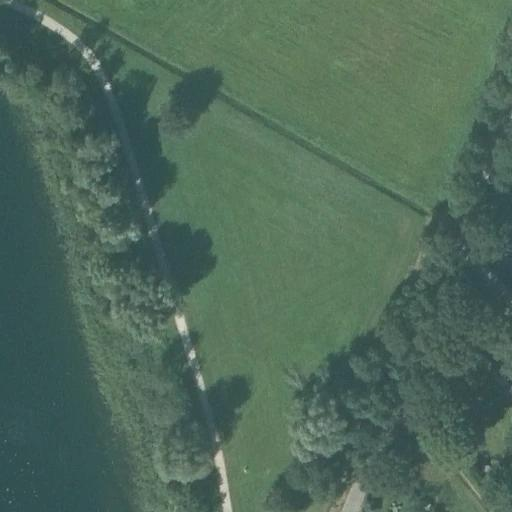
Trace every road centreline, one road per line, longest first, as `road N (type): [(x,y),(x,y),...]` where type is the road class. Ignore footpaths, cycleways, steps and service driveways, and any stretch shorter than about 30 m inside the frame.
road 1 (unclassified): [(346,511),(511,96)]
road 2 (track): [(392,404),(493,511)]
